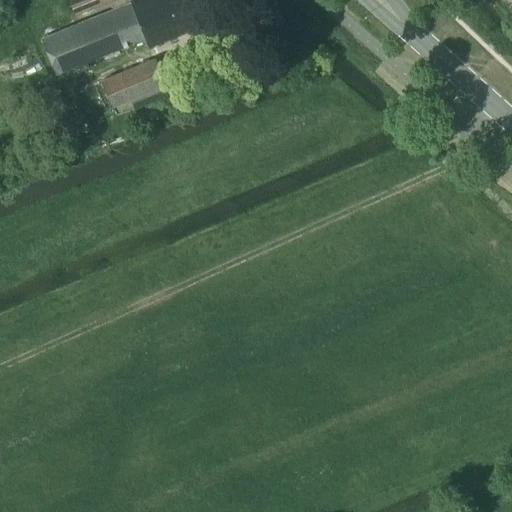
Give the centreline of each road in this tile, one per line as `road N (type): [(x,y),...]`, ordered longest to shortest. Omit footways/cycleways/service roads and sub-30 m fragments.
road 1 (track): [(0,371),(443,165),(507,117)]
road 2 (secondary): [(511,121),(417,38)]
